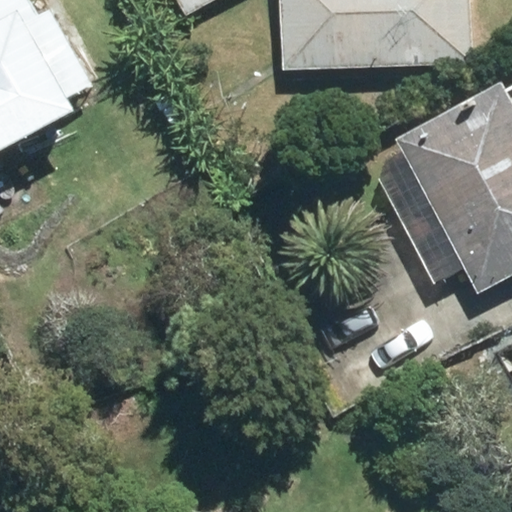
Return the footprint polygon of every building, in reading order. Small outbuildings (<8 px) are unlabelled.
[(0,0),(0,162),(91,114),(82,98),(103,87),(63,12),(49,19),(39,0),(0,0)] [(179,0),(191,22),(231,0),(179,0)] [(478,0),(288,0),(291,75),(481,70),(478,0)] [(415,160),(385,175),(441,288),(474,271),(486,296),(511,282),(511,90),(407,143),(415,160)] [(339,459),(298,486),(315,511),(320,511),(358,487),(339,459)]
